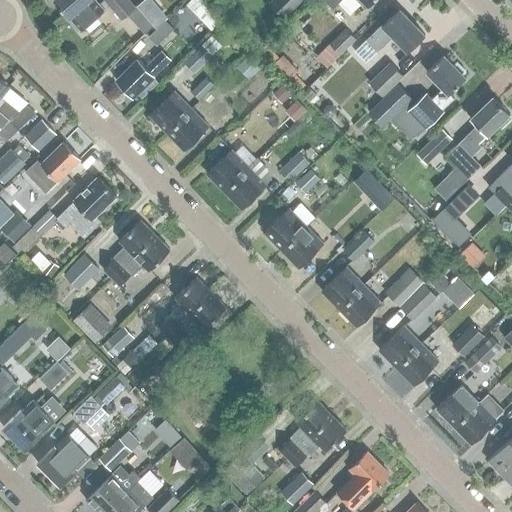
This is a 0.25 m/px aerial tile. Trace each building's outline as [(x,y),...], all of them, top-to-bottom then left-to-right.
[(54,0),(52,2),(67,21),(70,18),(81,31),(104,11),(95,0),(54,0)] [(127,0),(103,0),(121,20),(127,15),(135,8),(127,0)] [(190,0),(186,4),(199,18),(211,6),(205,0),(190,0)] [(273,0),(270,4),(284,18),(302,0),(273,0)] [(321,0),(332,10),(342,0),(341,0),(357,0),(365,7),(372,0),(321,0)] [(138,27),(147,20),(136,7),(135,8),(127,15),(138,27)] [(399,10),(388,20),(382,26),(355,52),(366,63),(378,51),(393,37),(408,53),(419,42),(424,36),(399,10)] [(161,11),(149,21),(155,28),(167,17),(161,11)] [(165,23),(148,39),(156,47),(173,31),(165,23)] [(345,30),(322,53),(332,63),(355,40),(345,30)] [(206,38),(199,45),(211,57),(218,50),(206,38)] [(201,47),(184,63),(193,72),(210,57),(201,47)] [(279,58),(269,47),(262,53),(272,65),(279,58)] [(138,61),(115,84),(131,100),(170,62),(160,53),(145,68),(138,61)] [(454,98),(450,94),(465,78),(462,74),(465,71),(456,63),(453,66),(443,56),(426,73),(443,91),(434,100),(426,92),(408,110),(426,128),(443,111),(442,110),(454,98)] [(260,69),(247,57),(237,67),(249,80),(260,69)] [(390,64),(369,84),(382,96),(402,76),(390,64)] [(305,85),(295,75),(288,81),(299,92),(305,85)] [(206,77),(191,92),(199,100),(213,85),(206,77)] [(0,81),(0,114),(19,129),(34,114),(25,105),(18,112),(0,97),(0,96),(7,87),(0,81)] [(282,86),(275,93),(284,102),(291,95),(282,86)] [(397,86),(369,113),(382,127),(410,99),(397,86)] [(316,96),(309,88),(302,95),(309,102),(316,96)] [(148,117),(165,135),(190,111),(173,93),(148,117)] [(498,125),(501,128),(511,118),(509,115),(509,114),(493,97),(492,98),(486,105),(470,119),(477,126),(465,138),(452,150),(462,161),(436,186),(448,199),(482,167),(473,157),(482,148),(478,145),(498,125)] [(295,101),(288,108),(298,118),(305,110),(295,101)] [(207,129),(190,111),(165,135),(183,153),(207,129)] [(19,129),(0,114),(0,127),(2,129),(0,130),(0,132),(7,140),(19,129)] [(41,120),(23,137),(39,152),(56,136),(41,120)] [(441,130),(416,155),(426,165),(451,139),(441,130)] [(63,144),(30,176),(38,185),(49,176),(55,182),(78,160),(63,144)] [(10,149),(0,158),(0,180),(5,185),(25,165),(10,149)] [(205,175),(222,193),(247,169),(229,151),(205,175)] [(298,152),(279,172),(290,183),(309,163),(298,152)] [(496,192),(508,204),(511,200),(511,167),(506,174),(511,179),(511,188),(511,189),(506,182),(496,192)] [(264,187),(247,169),(222,193),(240,211),(264,187)] [(360,175),(354,180),(370,198),(382,186),(365,169),(365,170),(360,175)] [(310,170),(295,184),(305,194),(319,180),(310,170)] [(97,179),(55,219),(66,230),(71,225),(78,233),(84,239),(91,231),(100,223),(94,217),(115,197),(97,179)] [(444,207),(432,219),(458,246),(470,234),(444,207)] [(287,209),(263,233),(281,250),(305,227),(315,217),(306,208),(304,211),(301,208),(294,215),(287,209)] [(0,225),(0,230),(13,244),(31,227),(15,211),(0,225)] [(123,247),(118,253),(114,257),(115,258),(104,270),(112,278),(154,237),(139,222),(118,242),(123,247)] [(31,227),(11,248),(20,257),(40,237),(31,227)] [(323,244),(305,227),(281,250),(299,268),(323,244)] [(344,249),(354,261),(376,241),(365,229),(344,249)] [(169,252),(154,237),(112,278),(120,286),(131,274),(133,276),(142,267),(148,273),(169,252)] [(62,276),(78,292),(99,271),(83,255),(62,276)] [(50,279),(59,268),(49,260),(41,271),(50,279)] [(385,291),(400,306),(425,283),(411,267),(385,291)] [(321,291),(339,309),(362,285),(345,268),(321,291)] [(505,290),(511,287),(511,272),(500,277),(505,290)] [(439,274),(429,282),(440,293),(449,285),(439,274)] [(195,278),(175,299),(182,305),(172,315),(173,316),(161,328),(169,335),(210,293),(195,278)] [(400,306),(413,320),(438,297),(425,283),(400,306)] [(380,303),(362,285),(339,309),(356,327),(380,303)] [(225,308),(210,293),(169,335),(177,344),(189,332),(190,333),(199,324),(204,329),(225,308)] [(91,303),(73,320),(95,344),(113,327),(91,303)] [(21,325),(3,343),(13,353),(31,336),(36,340),(47,329),(32,314),(21,325)] [(453,344),(465,356),(486,336),(473,324),(453,344)] [(103,346),(114,358),(135,338),(124,326),(103,346)] [(378,350),(396,368),(420,344),(403,326),(378,350)] [(465,363),(477,374),(503,348),(492,336),(465,363)] [(438,362),(420,344),(396,368),(414,386),(438,362)] [(178,353),(161,371),(169,380),(187,362),(178,353)] [(56,362),(39,379),(50,390),(67,373),(56,362)] [(0,405),(1,404),(2,405),(18,389),(0,370),(0,405)] [(98,394),(107,404),(126,387),(116,377),(98,394)] [(434,409),(452,428),(477,403),(459,385),(434,409)] [(90,396),(72,413),(83,425),(86,423),(91,429),(107,415),(90,396)] [(288,457),(331,415),(316,400),(295,421),(301,427),(291,437),(293,439),(281,451),(288,457)] [(52,424),(39,411),(32,403),(20,415),(19,414),(3,429),(24,451),(40,435),(40,436),(52,424)] [(494,421),(477,403),(452,428),(470,446),(494,421)] [(324,450),(345,430),(331,415),(288,457),(296,466),(308,454),(310,456),(320,446),(324,450)] [(147,419),(136,426),(142,437),(154,430),(147,419)] [(166,420),(154,431),(162,439),(174,429),(166,420)] [(96,468),(64,436),(35,464),(58,488),(73,472),(82,481),(96,468)] [(511,437),(487,462),(502,477),(511,467),(511,437)] [(184,438),(172,449),(183,461),(195,451),(184,438)] [(118,439),(98,459),(110,471),(131,451),(118,439)] [(350,468),(356,474),(339,490),(356,507),(389,475),(367,451),(350,468)] [(224,469),(246,494),(265,476),(243,452),(224,469)] [(111,474),(83,502),(93,511),(105,511),(137,481),(140,478),(133,471),(128,475),(119,467),(111,474)] [(511,467),(502,477),(511,487),(511,467)] [(302,471),(280,492),(293,505),(314,484),(302,471)] [(138,511),(153,497),(137,481),(105,511),(138,511)] [(166,488),(146,509),(149,511),(166,511),(178,500),(166,488)] [(301,503),(309,511),(313,511),(324,502),(314,491),(301,503)] [(309,511),(301,503),(291,511),(309,511)]
